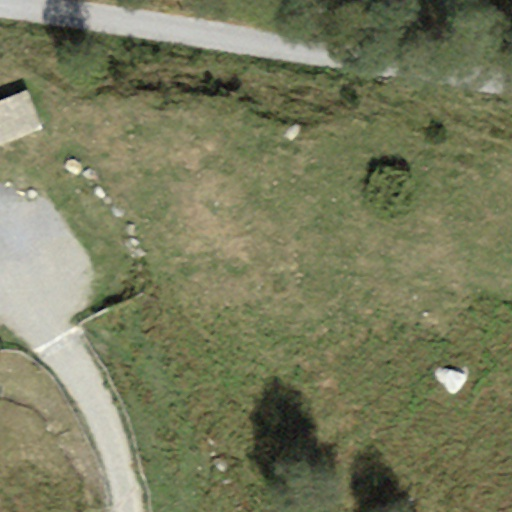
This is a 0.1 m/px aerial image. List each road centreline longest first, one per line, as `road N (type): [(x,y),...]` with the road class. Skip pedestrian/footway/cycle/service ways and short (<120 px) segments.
road 1 (track): [(511,70),(0,0)]
road 2 (track): [(0,284),(86,392),(124,511)]
